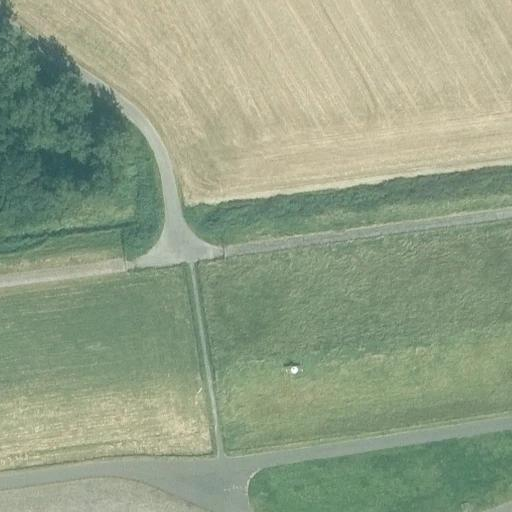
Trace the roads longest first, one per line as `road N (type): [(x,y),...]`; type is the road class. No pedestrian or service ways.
road 1 (unclassified): [(190,256),(511,214)]
road 2 (unclassified): [(190,256),(163,161),(129,106),(0,20)]
road 3 (unclassified): [(0,282),(190,256)]
